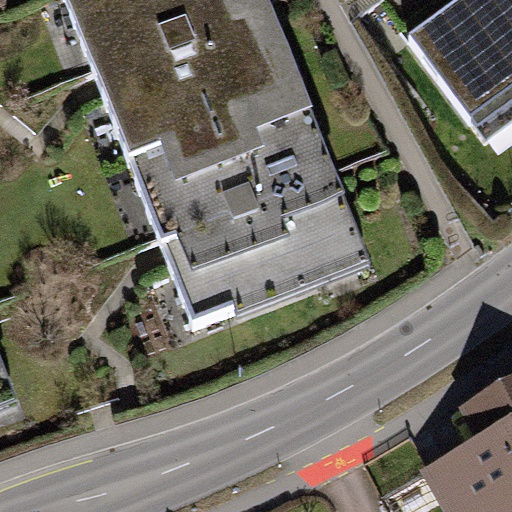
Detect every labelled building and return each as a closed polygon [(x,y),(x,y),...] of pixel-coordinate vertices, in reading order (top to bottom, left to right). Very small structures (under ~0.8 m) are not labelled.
[(260,0),(52,0),(87,85),(156,259),(187,338),(367,267),(260,0)] [(511,0),(456,0),(398,44),(485,160),(511,139),(511,0)] [(0,368),(0,427),(21,419),(0,368)] [(511,396),(457,425),(472,453),(509,433),(511,438),(511,396)] [(472,453),(413,487),(427,511),(511,511),(511,438),(509,433),(472,453)]
